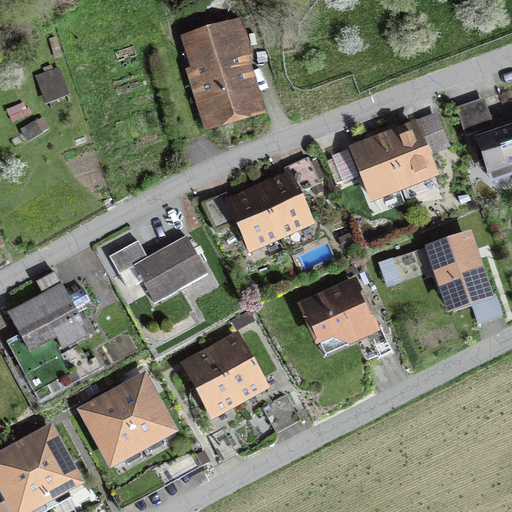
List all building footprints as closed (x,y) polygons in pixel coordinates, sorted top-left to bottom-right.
[(202,0),(170,0),(175,11),(202,0)] [(250,56),(238,20),(181,39),(191,69),(183,72),(203,131),(262,112),(244,58),(250,56)] [(87,97),(77,72),(51,82),(61,107),(87,97)] [(483,99),(456,108),(466,137),(492,128),(483,99)] [(383,137),(404,190),(436,178),(428,157),(448,150),(435,117),(383,137)] [(511,173),(511,127),(477,138),(491,180),(511,173)] [(404,190),(383,137),(351,150),(372,204),(404,190)] [(260,189),(281,239),(312,225),(290,176),(260,189)] [(0,261),(20,252),(0,211),(0,210),(9,206),(0,188),(0,261)] [(281,239),(260,189),(229,202),(251,252),(281,239)] [(468,236),(422,252),(444,314),(490,298),(468,236)] [(138,245),(111,259),(120,276),(136,267),(156,305),(206,279),(186,241),(147,261),(138,245)] [(44,297),(12,314),(33,354),(19,362),(40,402),(77,383),(60,352),(88,337),(55,275),(37,284),(44,297)] [(351,280),(296,304),(315,346),(343,334),(348,346),(375,334),(351,280)] [(211,350),(240,402),(266,388),(238,336),(211,350)] [(240,402),(211,350),(183,366),(212,417),(240,402)] [(114,394),(143,450),(175,433),(145,378),(114,394)] [(143,450),(114,394),(79,412),(109,468),(143,450)] [(53,428),(20,445),(50,501),(83,484),(53,428)] [(0,495),(9,511),(30,511),(50,501),(20,445),(0,455),(0,495)]
